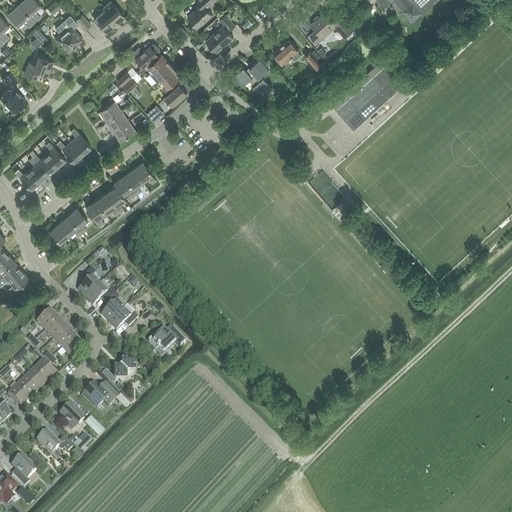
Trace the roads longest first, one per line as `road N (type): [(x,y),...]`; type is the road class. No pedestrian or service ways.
road 1 (residential): [(23,233),(159,133),(212,80),(208,75)]
road 2 (residential): [(95,340),(88,364),(0,451)]
road 3 (residential): [(95,340),(36,267),(23,233)]
